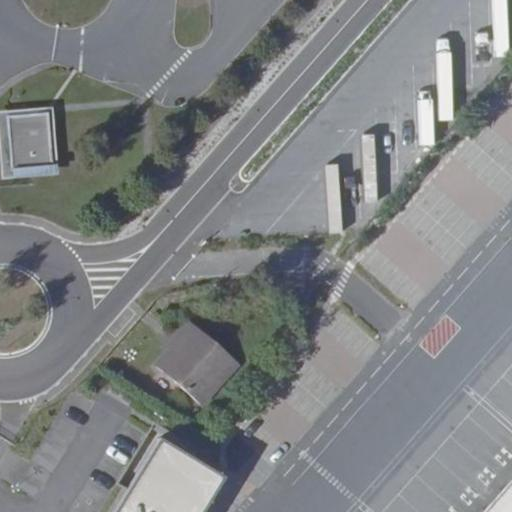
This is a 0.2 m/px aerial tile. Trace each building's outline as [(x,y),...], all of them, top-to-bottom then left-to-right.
[(59,174),(53,108),(35,109),(35,113),(38,146),(24,148),(26,169),(13,170),(14,177),(59,174)] [(14,177),(13,170),(7,116),(6,111),(0,111),(0,149),(2,178),(14,177)] [(35,113),(7,116),(13,170),(26,169),(24,148),(38,146),(35,113)] [(175,339),(183,346),(199,330),(190,322),(175,339)] [(203,402),(237,364),(199,330),(183,346),(164,370),(203,402)] [(511,511),(511,471),(475,511),(170,511),(136,491),(123,511),(511,511)]
